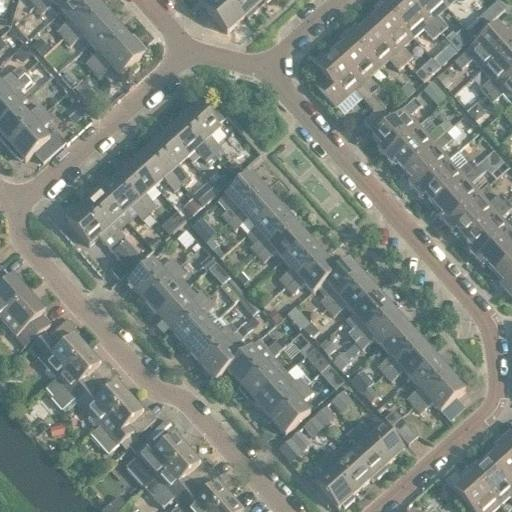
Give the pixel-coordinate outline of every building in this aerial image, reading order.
[(74,0),(42,0),(34,8),(41,15),(53,4),(60,13),(74,0)] [(56,32),(63,40),(100,7),(93,0),(74,0),(60,13),(68,22),(56,32)] [(243,19),(225,0),(212,0),(213,1),(204,9),(226,34),(243,19)] [(225,0),(243,19),(259,4),(254,0),(225,0)] [(431,41),(438,35),(407,0),(392,0),(391,1),(390,0),(385,0),(381,5),(411,38),(421,29),(431,41)] [(407,0),(438,35),(446,29),(435,17),(445,8),(437,0),(407,0)] [(376,15),(367,23),(405,65),(412,59),(401,47),(411,38),(381,5),(373,12),(376,15)] [(81,37),(89,45),(114,23),(100,7),(63,40),(70,47),(81,37)] [(85,65),(92,72),(128,39),(114,23),(89,45),(97,54),(85,65)] [(355,28),(347,35),(377,69),(387,60),(397,72),(405,65),(367,23),(358,31),(355,28)] [(473,60),(481,70),(511,42),(511,36),(508,32),(505,35),(496,25),(454,63),(461,71),(473,60)] [(333,54),(371,96),(378,89),(367,78),(377,69),(347,35),(339,42),(342,45),(333,54)] [(144,56),(128,39),(92,72),(98,80),(110,69),(119,78),(144,56)] [(40,56),(47,50),(39,41),(32,47),(40,56)] [(478,91),(485,98),(511,73),(511,42),(481,70),(490,80),(478,91)] [(388,115),(371,96),(333,54),(324,62),(321,59),(312,66),(323,78),(314,86),(334,108),(335,107),(334,107),(353,90),(373,113),(362,122),(371,131),(388,115)] [(422,67),(414,75),(422,84),(430,76),(422,67)] [(0,95),(23,75),(17,81),(16,80),(24,73),(21,69),(17,69),(11,74),(10,73),(0,82),(0,95)] [(76,82),(67,72),(60,78),(69,88),(76,82)] [(511,73),(485,98),(491,105),(503,94),(511,104),(511,103),(511,73)] [(30,82),(23,75),(0,95),(0,124),(19,107),(27,101),(19,92),(30,82)] [(81,83),(72,90),(84,104),(93,97),(81,83)] [(377,150),(384,158),(417,128),(408,118),(420,107),(413,100),(371,138),(380,147),(377,150)] [(73,102),(64,110),(76,123),(85,115),(73,102)] [(0,136),(0,141),(6,148),(46,113),(39,105),(27,116),(19,107),(0,124),(0,135),(0,136)] [(181,119),(180,120),(213,157),(220,150),(210,138),(219,130),(217,127),(223,122),(212,110),(206,115),(197,105),(191,110),(189,107),(178,116),(181,119)] [(52,120),(46,113),(6,148),(15,159),(18,156),(24,163),(33,155),(42,165),(65,145),(56,135),(49,141),(40,131),(52,120)] [(205,164),(213,157),(180,120),(164,135),(186,159),(195,152),(205,164)] [(438,126),(445,133),(451,128),(445,121),(438,126)] [(402,172),(444,134),(438,127),(426,138),(417,128),(384,158),(390,166),(394,163),(402,172)] [(460,133),(454,127),(446,134),(452,140),(460,133)] [(439,152),(451,141),(444,134),(402,172),(410,181),(407,184),(414,192),(448,162),(439,152)] [(164,135),(148,149),(181,186),(188,179),(177,167),(186,159),(164,135)] [(154,188),(163,180),(173,192),(181,186),(148,149),(131,164),(154,188)] [(424,197),(432,206),(475,168),(468,161),(456,172),(448,162),(414,192),(421,200),(424,197)] [(480,163),(475,168),(481,175),(486,170),(480,163)] [(116,178),(115,178),(148,215),(156,208),(145,196),(154,188),(131,164),(126,168),(124,165),(113,175),(116,178)] [(437,218),(444,226),(478,196),(469,186),(481,175),(475,168),(432,206),(441,215),(437,218)] [(264,191),(249,174),(217,203),(226,212),(221,217),(227,224),(264,191)] [(217,194),(229,184),(223,177),(211,187),(217,194)] [(141,222),(148,215),(115,178),(99,193),(128,225),(137,217),(141,222)] [(227,224),(234,232),(239,228),(246,236),(278,207),(264,191),(227,224)] [(99,193),(83,207),(116,244),(123,237),(119,233),(128,225),(99,193)] [(487,206),(478,196),(444,226),(451,234),(455,231),(463,240),(505,202),(499,195),(487,206)] [(468,252),(475,260),(509,230),(500,220),(511,209),(505,202),(463,240),(471,249),(468,252)] [(136,267),(116,244),(83,207),(82,208),(80,205),(69,214),(72,217),(66,222),(88,247),(98,238),(108,250),(119,263),(110,271),(119,282),(136,267)] [(278,207),(246,236),(254,245),(249,249),(256,256),(293,224),(296,221),(287,211),(284,214),(278,207)] [(275,253),(282,262),(307,240),(293,224),(256,256),(263,264),(275,253)] [(485,265),(493,274),(511,257),(511,233),(509,230),(475,260),(482,268),(485,265)] [(278,281),(285,289),(322,256),(307,240),(282,262),(290,270),(278,281)] [(336,272),(335,272),(322,256),(285,289),(291,296),(303,285),(312,295),(317,290),(324,284),(323,284),(336,272)] [(498,286),(505,294),(511,287),(511,257),(493,274),(502,283),(498,286)] [(142,301),(178,268),(172,260),(160,271),(151,261),(126,284),(142,301)] [(363,278),(347,261),(335,272),(336,272),(323,284),(324,284),(317,290),(324,298),(319,303),(326,311),(363,278)] [(156,317),(181,295),(188,288),(181,279),(185,275),(178,268),(142,301),(156,317)] [(0,319),(28,295),(11,276),(7,280),(0,271),(0,319)] [(344,307),(352,316),(377,294),(363,278),(326,311),(332,318),(344,307)] [(188,288),(181,295),(156,317),(170,333),(207,300),(200,293),(196,296),(188,288)] [(352,331),(348,335),(355,343),(391,310),(377,294),(352,316),(345,323),(352,331)] [(44,313),(28,295),(0,319),(0,320),(15,338),(16,338),(15,339),(24,349),(49,326),(40,316),(44,313)] [(176,346),(181,352),(216,321),(209,312),(214,307),(207,300),(170,333),(180,343),(176,346)] [(296,327),(304,320),(295,309),(287,317),(296,327)] [(381,349),(406,326),(391,310),(355,343),(361,350),(373,340),(381,349)] [(236,332),(229,325),(224,329),(216,321),(181,352),(186,357),(190,354),(199,365),(236,332)] [(52,382),(86,352),(85,350),(84,351),(73,339),(78,334),(67,322),(48,338),(45,335),(28,350),(46,370),(43,373),(52,382)] [(311,339),(318,333),(311,324),(304,330),(311,339)] [(377,368),(384,376),(421,343),(406,326),(381,349),(389,357),(377,368)] [(282,336),(275,327),(261,338),(268,347),(282,336)] [(226,371),(238,359),(248,350),(240,342),(242,340),(236,332),(199,365),(214,382),(226,371)] [(226,371),(240,387),(277,354),(284,348),(278,340),(266,351),(257,341),(250,348),(248,350),(238,359),(226,371)] [(402,372),(410,381),(435,359),(421,343),(384,376),(390,383),(402,372)] [(353,345),(343,354),(348,360),(358,351),(353,345)] [(321,373),(328,367),(313,351),(307,357),(321,373)] [(98,367),(87,355),(88,354),(86,352),(52,382),(53,384),(43,392),(60,412),(72,402),(75,405),(111,372),(103,362),(98,367)] [(237,389),(246,399),(249,397),(255,403),(286,375),(278,366),(284,362),(277,354),(240,387),(237,389)] [(406,400),(413,408),(449,375),(435,359),(410,381),(418,390),(406,400)] [(329,368),(321,375),(327,381),(334,375),(329,368)] [(352,381),(363,393),(374,382),(363,370),(352,381)] [(120,382),(111,372),(75,405),(78,409),(80,407),(89,418),(87,420),(95,430),(129,400),(127,398),(126,399),(115,387),(120,382)] [(255,403),(269,419),(306,386),(299,379),(291,386),(284,378),(287,376),(286,375),(255,403)] [(449,375),(413,408),(419,415),(431,405),(440,414),(465,392),(449,375)] [(284,436),(309,414),(300,405),(312,394),(306,386),(269,419),(284,436)] [(337,412),(349,402),(341,393),(330,404),(337,412)] [(129,400),(95,430),(96,431),(88,438),(97,448),(99,447),(107,456),(119,445),(126,452),(129,448),(137,441),(135,438),(155,421),(145,410),(140,415),(129,403),(130,401),(129,400)] [(321,426),(332,417),(324,408),(314,418),(321,426)] [(390,428),(400,419),(393,412),(384,420),(390,428)] [(310,436),(321,426),(314,418),(302,428),(310,436)] [(407,447),(417,438),(400,419),(390,428),(407,447)] [(361,423),(353,430),(386,466),(403,451),(375,420),(365,428),(361,423)] [(154,483),(152,481),(186,451),(184,449),(183,450),(172,438),(178,433),(166,421),(147,438),(144,435),(137,441),(129,448),(137,457),(125,468),(145,491),(154,483)] [(370,481),(386,466),(353,430),(346,436),(356,448),(348,456),(370,481)] [(302,453),(310,446),(298,432),(290,439),(302,453)] [(509,434),(501,441),(511,453),(511,437),(511,438),(509,434)] [(511,487),(511,453),(501,441),(493,448),(496,452),(487,460),(511,487)] [(370,481),(348,456),(341,449),(333,457),(328,452),(321,458),(354,495),(370,481)] [(188,453),(186,451),(152,481),(154,483),(145,491),(162,510),(172,500),(175,504),(211,471),(202,461),(197,466),(187,454),(188,453)] [(324,477),(314,485),(319,490),(314,494),(324,505),(329,501),(337,510),(341,506),(343,509),(354,500),(351,497),(354,495),(321,458),(313,465),(324,477)] [(511,487),(487,460),(478,468),(475,465),(467,472),(497,506),(507,497),(511,502),(511,487)] [(226,498),(215,486),(220,481),(211,471),(175,504),(178,507),(172,511),(213,511),(229,499),(227,497),(226,498)] [(471,511),(490,511),(497,506),(467,472),(459,479),(462,482),(453,491),(471,511)] [(230,500),(229,499),(213,511),(247,511),(245,509),(241,511),(238,511),(229,501),(230,500)]
